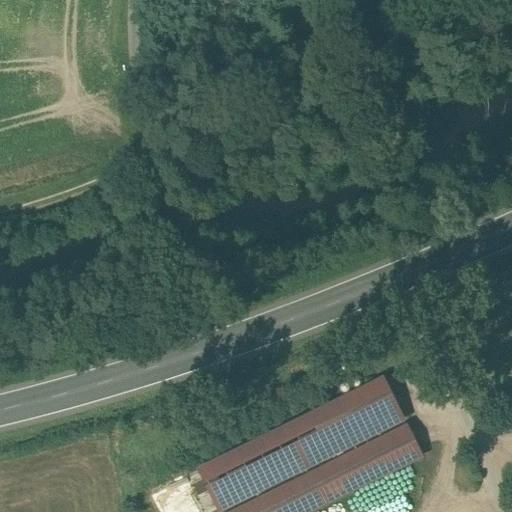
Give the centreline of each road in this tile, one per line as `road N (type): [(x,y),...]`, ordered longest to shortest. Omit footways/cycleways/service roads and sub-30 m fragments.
road 1 (secondary): [(511,224),(213,347),(0,410)]
road 2 (track): [(372,0),(383,40),(364,66),(339,73),(313,63),(281,0)]
road 3 (track): [(155,168),(0,218)]
